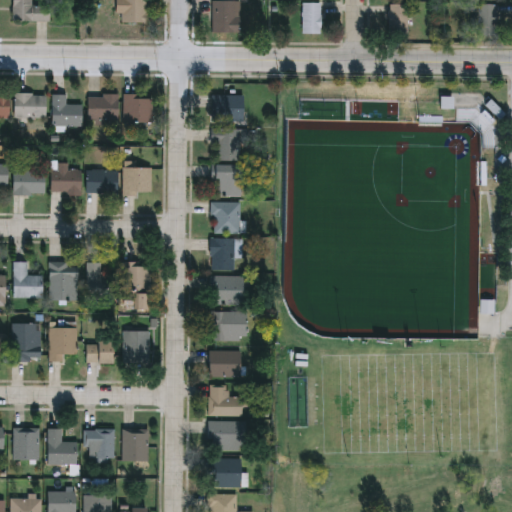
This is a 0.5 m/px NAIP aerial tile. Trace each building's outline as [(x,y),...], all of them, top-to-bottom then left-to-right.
[(12,0),(32,0),(32,8),(43,8),(43,22),(12,22),(12,0)] [(143,0),(143,22),(123,22),(123,0),(143,0)] [(211,33),(211,0),(239,0),(239,33),(211,33)] [(321,3),(321,33),(302,33),(302,3),(321,3)] [(408,4),(408,35),(389,35),(389,4),(408,4)] [(478,4),(497,4),(497,35),(478,35),(478,4)] [(13,118),(13,93),(44,93),(44,118),(13,118)] [(80,126),(50,126),(50,94),(64,94),(64,104),(80,104),(80,126)] [(116,94),(116,122),(86,122),(86,94),(116,94)] [(151,94),(151,122),(122,122),(122,94),(151,94)] [(242,94),(242,120),(210,120),(210,94),(242,94)] [(0,120),(8,121),(8,96),(0,96),(0,120)] [(507,116),(492,102),(486,108),(500,122),(507,116)] [(239,160),(217,160),(217,143),(210,143),(210,128),(246,129),(245,141),(239,140),(239,160)] [(68,165),(68,169),(80,170),(79,194),(50,193),(50,165),(68,165)] [(217,196),(217,180),(210,180),(210,165),(242,165),(242,196),(217,196)] [(8,167),(0,166),(0,187),(8,187),(8,167)] [(122,194),(122,167),(151,167),(151,194),(122,194)] [(44,169),(44,194),(12,194),(12,169),(44,169)] [(116,194),(86,194),(86,169),(116,169),(116,194)] [(211,202),(239,202),(239,233),(211,233),(211,202)] [(237,269),(209,269),(209,238),(236,237),(237,269)] [(41,297),(12,297),(12,261),(26,261),(26,274),(41,274),(41,297)] [(77,261),(77,299),(47,299),(47,261),(77,261)] [(113,270),(113,298),(86,298),(86,261),(100,261),(100,270),(113,270)] [(149,262),(149,307),(121,307),(121,262),(149,262)] [(209,291),(209,275),(242,275),(242,304),(215,304),(215,291),(209,291)] [(482,315),(494,315),(494,302),(482,302),(482,315)] [(247,311),(247,340),(212,340),(212,311),(247,311)] [(12,323),(40,323),(40,349),(32,349),(32,361),(12,361),(12,323)] [(48,361),(48,326),(76,326),(76,361),(48,361)] [(124,330),(151,330),(151,365),(124,365),(124,330)] [(94,340),(112,340),(112,363),(94,363),(94,340)] [(208,376),(208,350),(240,350),(240,376),(208,376)] [(228,396),(247,396),(247,406),(242,406),(242,416),(208,416),(208,386),(228,386),(228,396)] [(208,450),(208,421),(243,421),(243,450),(208,450)] [(12,459),(12,427),(39,427),(39,459),(12,459)] [(47,463),(47,428),(61,428),(61,441),(76,441),(76,463),(47,463)] [(114,428),(114,459),(85,459),(85,428),(114,428)] [(147,428),(147,461),(122,461),(122,428),(147,428)] [(209,487),(209,458),(240,458),(240,487),(209,487)] [(75,511),(47,511),(47,491),(75,491),(75,511)] [(207,511),(207,493),(237,493),(237,511),(207,511)] [(110,495),(110,511),(83,511),(83,495),(110,495)] [(41,511),(10,511),(10,499),(41,499),(41,511)]
